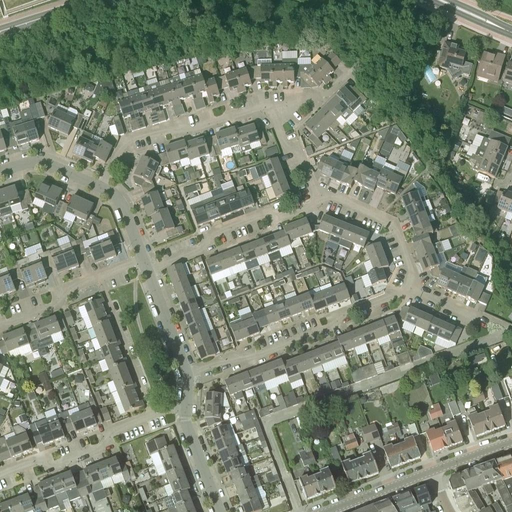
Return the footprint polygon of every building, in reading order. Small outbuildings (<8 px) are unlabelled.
[(472,65),(463,63),(465,54),(453,51),(454,46),(445,43),(442,53),(441,53),(437,67),(446,70),(452,81),(463,75),(469,77),(472,65)] [(328,58),(336,67),(341,63),(332,54),(328,58)] [(477,78),(497,84),(504,57),(497,55),(496,58),(484,55),(477,78)] [(196,60),(198,66),(206,64),(204,57),(196,60)] [(312,66),(329,83),(332,80),(329,77),(334,72),(332,71),(336,67),(328,58),(324,62),(321,59),(315,66),(312,66)] [(297,60),(282,60),(282,66),(283,84),(282,84),(282,88),(287,88),(287,84),(294,84),(294,79),(300,79),(300,73),(300,66),(297,66),(297,60)] [(276,84),(282,84),(283,84),(282,66),(272,67),(272,89),(277,88),(276,84)] [(326,86),(329,83),(312,66),(300,66),(300,73),(300,79),(307,86),(312,82),(318,88),(322,83),(326,86)] [(502,83),(511,85),(511,67),(507,66),(502,83)] [(268,89),(272,89),(272,67),(260,67),(253,68),(255,80),(261,79),(261,85),(268,84),(268,89)] [(235,73),(242,94),(246,92),(245,88),(251,86),(250,81),(255,80),(253,68),(246,70),(246,69),(235,73)] [(189,74),(197,101),(207,97),(206,93),(203,83),(204,83),(202,76),(195,78),(193,72),(189,74)] [(238,95),(242,94),(235,73),(219,78),(223,90),(228,88),(230,93),(236,91),(238,95)] [(193,102),(197,101),(189,74),(184,75),(186,81),(181,83),(186,100),(192,98),(193,102)] [(181,106),(180,102),(186,100),(181,83),(179,77),(168,80),(177,107),(181,106)] [(206,93),(207,97),(209,104),(214,103),(213,98),(219,96),(218,92),(223,90),(219,78),(204,83),(203,83),(206,93)] [(173,109),(177,107),(168,80),(164,82),(166,88),(160,89),(165,106),(171,104),(173,109)] [(113,86),(111,81),(97,85),(93,95),(97,97),(98,98),(101,90),(113,86)] [(94,88),(87,85),(85,90),(91,93),(94,88)] [(159,108),(165,106),(160,89),(154,91),(152,86),(148,87),(156,114),(160,113),(159,108)] [(152,115),(156,114),(148,87),(143,89),(145,94),(139,96),(144,113),(151,111),(152,115)] [(344,90),(336,97),(352,114),(366,100),(354,88),(352,89),(351,87),(346,92),(344,90)] [(138,115),(144,113),(139,96),(133,98),(131,92),(127,94),(139,130),(145,128),(142,118),(140,119),(138,115)] [(132,133),(139,130),(127,94),(122,95),(124,101),(118,103),(120,110),(124,120),(130,118),(131,122),(129,123),(132,133)] [(352,114),(336,97),(328,105),(341,117),(345,113),(348,116),(351,113),(352,114)] [(34,105),(39,119),(45,117),(40,103),(34,105)] [(21,121),(23,126),(29,144),(39,140),(33,121),(39,119),(34,105),(28,107),(32,117),(21,121)] [(336,122),(341,117),(328,105),(321,113),(336,128),(339,125),(336,122)] [(69,108),(65,116),(58,132),(68,137),(72,128),(77,130),(83,117),(77,114),(77,112),(69,108)] [(509,111),(501,108),(498,114),(507,118),(509,111)] [(55,111),(48,128),(58,132),(65,116),(55,111)] [(156,114),(159,124),(166,122),(163,112),(156,114)] [(475,120),(484,124),(487,115),(479,112),(475,120)] [(332,131),(336,128),(321,113),(313,120),(325,132),(330,128),(332,131)] [(152,126),(159,124),(156,114),(149,116),(152,126)] [(83,117),(77,130),(83,133),(89,119),(83,117)] [(18,147),(29,144),(23,126),(13,129),(11,123),(9,124),(7,118),(3,119),(5,125),(9,140),(15,138),(18,147)] [(318,140),(325,132),(313,120),(305,128),(312,135),(308,140),(317,149),(322,144),(318,140)] [(120,121),(114,123),(118,137),(124,135),(120,121)] [(0,131),(0,133),(0,152),(6,151),(3,141),(9,140),(5,125),(0,126),(0,131)] [(364,126),(358,132),(362,136),(371,132),(364,126)] [(397,138),(400,132),(396,126),(393,127),(390,134),(394,135),(397,138)] [(259,143),(260,146),(266,144),(262,133),(257,134),(254,127),(244,130),(250,146),(259,143)] [(384,140),(389,129),(377,133),(384,140)] [(225,133),(230,149),(239,147),(240,146),(235,133),(236,132),(235,130),(225,133)] [(240,149),(250,146),(244,130),(236,132),(235,133),(240,146),(239,147),(240,149)] [(401,144),(404,142),(406,140),(400,132),(397,138),(401,144)] [(486,152),(503,159),(507,149),(510,140),(491,132),(490,135),(488,141),(490,142),(486,152)] [(220,153),(230,149),(225,133),(215,136),(215,137),(210,139),(216,157),(221,155),(220,153)] [(399,149),(401,144),(397,138),(393,146),(399,149)] [(73,155),(83,160),(90,143),(80,139),(73,155)] [(210,159),(216,157),(210,139),(204,140),(204,139),(194,143),(199,159),(209,156),(210,159)] [(356,149),(360,140),(351,143),(350,147),(356,149)] [(180,163),(189,160),(185,146),(185,145),(184,142),(174,146),(180,163)] [(93,164),(95,160),(100,148),(102,143),(101,143),(99,147),(90,143),(83,160),(93,164)] [(95,160),(105,164),(109,155),(112,148),(102,143),(100,148),(95,160)] [(185,146),(189,160),(189,163),(199,159),(194,143),(185,145),(185,146)] [(170,166),(180,163),(174,146),(165,149),(166,153),(160,155),(164,166),(170,164),(170,166)] [(405,164),(409,155),(408,154),(411,149),(406,146),(404,152),(403,152),(399,161),(405,164)] [(276,147),(265,151),(267,158),(278,154),(276,147)] [(344,156),(355,160),(357,154),(347,150),(344,156)] [(452,161),(455,153),(449,151),(446,158),(452,161)] [(482,162),(499,169),(503,159),(486,152),(483,160),(482,162)] [(161,170),(160,167),(164,166),(160,155),(154,157),(152,162),(142,158),(138,167),(154,174),(158,176),(161,170)] [(338,164),(331,180),(340,184),(348,168),(351,161),(341,157),(340,160),(338,164)] [(320,175),(331,180),(338,164),(328,159),(327,159),(322,158),(317,169),(322,172),(320,175)] [(267,177),(281,171),(277,160),(263,165),(267,177)] [(476,162),(472,170),(495,179),(499,169),(482,162),(476,160),(476,162)] [(363,188),(373,192),(376,187),(375,187),(382,171),(383,167),(374,163),(370,172),(363,188)] [(152,182),(151,181),(154,174),(138,167),(134,177),(135,177),(133,180),(136,184),(141,187),(143,192),(154,188),(152,182)] [(351,189),(353,183),(360,168),(360,167),(357,172),(348,168),(340,184),(351,189)] [(353,183),(363,188),(370,172),(360,167),(360,168),(353,183)] [(392,175),(385,191),(395,196),(402,181),(403,181),(407,173),(399,170),(395,177),(392,175)] [(272,188),(286,183),(281,171),(267,177),(272,188)] [(376,187),(385,191),(392,175),(382,171),(375,187),(376,187)] [(219,182),(217,176),(213,177),(217,190),(221,188),(219,182)] [(35,200),(45,204),(52,188),(42,183),(35,200)] [(286,183),(272,188),(276,200),(290,194),(286,183)] [(233,187),(222,191),(226,200),(231,214),(242,210),(237,195),(237,196),(233,187)] [(27,206),(23,196),(18,197),(15,188),(4,191),(10,208),(20,205),(22,211),(28,209),(27,206)] [(58,217),(63,204),(58,202),(62,192),(52,188),(45,204),(55,209),(52,214),(58,217)] [(144,209),(161,203),(157,193),(156,194),(154,188),(143,192),(145,198),(141,200),(144,209)] [(27,206),(32,204),(28,190),(22,192),(23,196),(27,206)] [(0,213),(0,210),(10,208),(4,191),(0,192),(0,217),(1,217),(0,213)] [(254,206),(248,191),(237,195),(242,210),(254,206)] [(489,191),(485,202),(491,205),(495,194),(489,191)] [(497,210),(507,214),(511,202),(511,195),(507,193),(506,195),(498,192),(493,203),(498,205),(497,210)] [(405,210),(421,204),(417,193),(401,199),(405,210)] [(65,213),(76,218),(83,202),(73,197),(69,206),(63,204),(58,217),(63,219),(65,213)] [(220,219),(231,214),(226,200),(225,200),(215,204),(215,205),(220,219)] [(88,231),(90,227),(95,218),(89,215),(93,206),(83,202),(76,218),(86,223),(83,229),(88,231)] [(151,218),(151,217),(165,212),(164,211),(161,203),(144,209),(148,219),(151,218)] [(209,223),(220,219),(215,205),(215,204),(203,208),(209,223)] [(409,220),(425,214),(421,204),(405,210),(409,220)] [(443,207),(447,217),(453,214),(449,205),(443,207)] [(197,227),(209,223),(203,208),(192,213),(197,227)] [(151,218),(154,227),(171,220),(167,210),(164,211),(165,212),(151,217),(151,218)] [(429,224),(429,223),(425,214),(409,220),(413,230),(429,224)] [(318,231),(330,236),(335,222),(324,217),(320,227),(315,227),(315,232),(318,231)] [(179,234),(177,228),(174,229),(171,220),(154,227),(158,236),(166,233),(168,239),(179,234)] [(315,232),(315,227),(309,227),(306,220),(295,225),(300,239),(312,235),(311,234),(315,232)] [(330,236),(341,240),(347,226),(335,222),(330,236)] [(429,224),(413,230),(416,240),(432,234),(437,232),(435,228),(431,229),(429,224)] [(289,243),(300,239),(295,225),(283,229),(284,233),(285,233),(289,243)] [(341,240),(352,245),(358,231),(347,226),(341,240)] [(364,249),(364,248),(367,242),(369,235),(358,231),(352,245),(364,250),(364,249)] [(99,244),(106,261),(116,257),(113,248),(118,246),(113,232),(107,234),(109,240),(99,244)] [(279,251),(290,247),(289,243),(285,233),(284,233),(273,237),(279,251)] [(411,242),(415,252),(431,246),(429,240),(434,239),(432,234),(416,240),(411,242)] [(268,255),(279,251),(273,237),(262,241),(268,255)] [(75,242),(81,256),(86,254),(82,244),(81,240),(75,242)] [(256,260),(268,255),(262,241),(251,246),(256,260)] [(59,249),(68,271),(79,267),(75,258),(81,256),(75,242),(59,248),(59,249)] [(367,242),(364,248),(364,249),(365,250),(369,262),(384,256),(379,245),(372,247),(367,242)] [(431,246),(415,252),(419,262),(435,256),(444,253),(440,243),(431,246)] [(95,265),(106,261),(99,244),(89,249),(91,256),(95,265)] [(240,250),(245,264),(256,260),(251,246),(240,250)] [(489,253),(483,247),(480,251),(485,257),(489,253)] [(54,266),(58,275),(68,271),(59,249),(49,252),(43,254),(49,268),(54,266)] [(30,267),(36,283),(37,283),(38,285),(45,282),(44,280),(47,279),(43,270),(49,268),(43,254),(41,250),(36,252),(37,254),(27,258),(30,267)] [(240,250),(228,254),(234,268),(245,264),(240,250)] [(228,254),(217,258),(222,273),(234,268),(228,254)] [(373,273),(381,270),(382,270),(388,268),(384,256),(369,262),(373,273)] [(423,273),(430,270),(432,277),(438,271),(437,267),(439,267),(435,256),(419,262),(423,273)] [(205,263),(211,277),(222,273),(217,258),(205,263)] [(26,287),(36,283),(30,267),(19,270),(17,264),(12,266),(17,280),(22,278),(26,287)] [(0,277),(0,283),(5,295),(15,291),(12,282),(17,280),(12,266),(6,268),(9,274),(0,277)] [(171,283),(185,277),(181,266),(167,271),(171,283)] [(454,274),(447,290),(456,295),(467,270),(463,268),(459,277),(454,274)] [(467,270),(456,295),(466,299),(473,283),(477,275),(476,275),(477,273),(468,269),(467,270)] [(381,270),(373,273),(367,275),(372,287),(386,282),(382,270),(381,270)] [(439,280),(436,286),(447,290),(454,274),(443,270),(442,273),(438,271),(432,277),(439,280)] [(321,272),(315,275),(318,281),(324,279),(321,272)] [(176,294),(190,289),(185,277),(171,283),(176,294)] [(476,304),(477,302),(486,306),(490,297),(482,293),(484,288),(473,283),(466,299),(476,304)] [(332,290),(338,304),(350,300),(344,285),(332,290)] [(180,305),(194,300),(190,289),(176,294),(180,305)] [(327,309),(338,304),(332,290),(321,294),(327,309)] [(310,298),(309,294),(297,299),(303,313),(314,309),(310,298)] [(310,298),(314,309),(315,313),(327,309),(321,294),(310,298)] [(286,303),(291,318),(303,313),(297,299),(286,303)] [(89,318),(104,312),(102,306),(105,305),(103,300),(84,307),(89,318)] [(184,316),(198,311),(194,300),(180,305),(184,316)] [(280,322),(291,318),(286,303),(275,307),(280,322)] [(269,326),(280,322),(275,307),(263,312),(269,326)] [(398,320),(403,323),(415,328),(421,314),(410,309),(410,310),(403,307),(399,318),(398,320)] [(188,328),(202,322),(198,311),(184,316),(188,328)] [(68,327),(74,324),(69,312),(64,315),(68,327)] [(93,328),(111,322),(109,316),(106,318),(104,312),(89,318),(93,328)] [(258,331),(258,330),(269,326),(263,312),(252,316),(254,320),(258,331)] [(415,328),(426,333),(432,319),(421,314),(415,328)] [(60,330),(65,328),(61,316),(45,322),(51,338),(61,335),(60,330)] [(242,324),(248,339),(259,334),(258,330),(258,331),(254,320),(252,316),(253,320),(242,324)] [(390,343),(402,338),(397,325),(396,322),(394,318),(383,323),(388,337),(390,343)] [(437,338),(443,324),(432,319),(426,333),(437,338)] [(46,355),(44,349),(54,345),(51,338),(45,322),(34,326),(36,329),(30,332),(37,350),(40,358),(46,355)] [(97,339),(112,333),(110,328),(113,327),(111,322),(93,328),(97,339)] [(193,339),(207,334),(202,322),(188,328),(193,339)] [(371,327),(377,341),(388,337),(383,323),(371,327)] [(236,343),(248,339),(242,324),(231,328),(236,343)] [(454,330),(455,329),(443,324),(437,338),(448,343),(449,342),(455,345),(461,333),(454,330)] [(365,345),(377,341),(371,327),(360,331),(365,345)] [(31,352),(37,350),(30,332),(25,334),(23,330),(13,334),(18,349),(29,345),(31,352)] [(354,350),(365,345),(360,331),(349,336),(354,350)] [(101,350),(119,343),(117,338),(114,339),(112,333),(97,339),(101,350)] [(0,349),(2,355),(18,349),(13,334),(2,338),(4,342),(0,343),(0,349)] [(197,350),(211,345),(207,334),(193,339),(197,350)] [(343,354),(354,350),(349,336),(337,340),(339,344),(343,354)] [(105,360),(120,355),(118,349),(121,348),(119,343),(101,350),(105,360)] [(343,354),(339,344),(328,348),(333,362),(335,369),(347,365),(344,358),(345,358),(343,354)] [(211,345),(197,350),(201,362),(215,357),(211,345)] [(418,356),(419,360),(432,355),(431,351),(420,346),(417,353),(418,356)] [(322,366),(333,362),(328,348),(317,352),(322,366)] [(310,371),(322,366),(317,352),(305,356),(310,371)] [(399,367),(411,363),(407,352),(395,357),(399,367)] [(470,364),(481,360),(485,359),(484,354),(469,360),(470,364)] [(109,371),(127,364),(125,359),(123,360),(120,355),(105,360),(109,371)] [(84,356),(80,357),(77,358),(79,364),(86,361),(84,356)] [(299,375),(310,371),(305,356),(294,361),(299,375)] [(286,376),(287,375),(283,365),(282,361),(270,366),(275,380),(286,376)] [(290,385),(301,380),(299,375),(294,361),(283,365),(287,375),(286,376),(290,385)] [(113,382),(129,376),(126,370),(129,369),(127,364),(109,371),(113,382)] [(361,369),(365,380),(377,376),(373,365),(361,369)] [(264,384),(275,380),(270,366),(259,370),(264,384)] [(354,384),(365,380),(361,369),(358,370),(351,375),(354,384)] [(253,388),(264,384),(259,370),(247,374),(253,388)] [(429,379),(438,376),(436,370),(427,373),(429,379)] [(37,376),(41,385),(48,382),(45,373),(37,376)] [(236,378),(241,393),(253,388),(247,374),(236,378)] [(117,392),(135,385),(134,380),(131,381),(129,376),(113,382),(117,392)] [(230,397),(241,393),(236,378),(224,383),(226,387),(221,389),(223,394),(228,392),(230,397)] [(20,384),(23,391),(29,388),(27,381),(20,384)] [(333,392),(341,389),(338,381),(330,384),(333,392)] [(326,395),(332,393),(329,384),(323,386),(326,395)] [(121,403),(137,397),(135,392),(137,390),(135,385),(117,392),(121,403)] [(490,388),(495,402),(503,399),(497,385),(490,388)] [(326,395),(323,386),(317,388),(320,397),(326,395)] [(205,407),(221,408),(221,395),(223,394),(221,389),(215,391),(215,395),(206,394),(205,407)] [(34,391),(27,393),(30,401),(37,398),(34,391)] [(476,394),(480,404),(485,402),(482,391),(476,394)] [(474,406),(480,404),(476,394),(470,396),(474,406)] [(137,397),(121,403),(125,414),(144,407),(142,402),(139,403),(137,397)] [(89,404),(77,408),(79,414),(86,430),(102,424),(93,399),(89,400),(89,404)] [(455,403),(460,414),(465,412),(461,401),(455,403)] [(460,414),(455,403),(455,402),(448,404),(453,417),(460,414)] [(484,414),(491,433),(505,427),(497,406),(489,409),(489,412),(484,414)] [(221,420),(220,420),(221,408),(205,407),(205,419),(208,429),(213,427),(221,424),(222,423),(221,420)] [(434,410),(437,419),(443,417),(439,407),(434,410)] [(106,408),(100,410),(105,423),(111,420),(106,408)] [(476,438),(491,433),(484,414),(477,416),(474,408),(467,411),(469,416),(468,417),(476,438)] [(431,421),(437,419),(434,410),(428,412),(431,421)] [(255,428),(259,426),(257,420),(253,411),(243,415),(246,421),(241,422),(244,432),(254,428),(255,428)] [(76,434),(86,430),(79,414),(69,418),(67,412),(62,414),(69,433),(74,430),(76,434)] [(48,426),(54,442),(64,438),(63,435),(69,433),(62,414),(56,416),(45,420),(48,426)] [(25,415),(18,418),(21,425),(28,423),(25,415)] [(302,417),(296,420),(299,429),(300,430),(306,428),(302,417)] [(43,446),(54,442),(48,426),(45,420),(30,426),(32,433),(37,445),(42,443),(43,446)] [(441,430),(448,448),(462,443),(455,422),(446,425),(447,428),(441,430)] [(391,425),(394,434),(400,432),(397,423),(391,425)] [(215,444),(235,436),(231,424),(223,428),(221,424),(213,427),(214,431),(211,432),(215,444)] [(367,427),(373,442),(380,439),(374,424),(367,427)] [(389,437),(394,434),(391,425),(386,427),(389,437)] [(416,436),(420,434),(417,426),(412,428),(416,436)] [(366,444),(373,442),(367,427),(361,429),(366,444)] [(12,430),(16,439),(22,454),(32,450),(31,447),(37,445),(32,433),(26,435),(25,431),(17,428),(12,430)] [(433,454),(448,448),(441,430),(435,432),(434,429),(425,433),(433,454)] [(241,446),(240,445),(236,435),(235,436),(215,444),(219,454),(241,446)] [(0,439),(0,446),(0,448),(6,461),(22,454),(16,439),(5,443),(4,438),(0,439)] [(162,464),(177,458),(173,447),(168,449),(164,438),(145,445),(149,456),(158,453),(162,464)] [(399,445),(406,464),(420,459),(412,438),(404,441),(405,443),(399,445)] [(349,441),(352,450),(358,448),(355,439),(349,441)] [(347,452),(352,450),(349,441),(344,443),(347,452)] [(122,447),(126,460),(136,456),(131,444),(122,447)] [(246,456),(242,445),(240,445),(241,446),(219,454),(223,465),(239,459),(238,459),(246,456)] [(391,470),(406,464),(399,445),(392,448),(391,445),(383,448),(391,470)] [(304,468),(310,465),(305,454),(304,451),(298,453),(304,468)] [(305,454),(310,465),(315,463),(311,452),(305,454)] [(357,461),(364,480),(378,474),(370,453),(362,456),(363,459),(357,461)] [(166,474),(181,468),(177,458),(162,464),(166,474)] [(511,460),(510,458),(494,463),(504,483),(511,500),(511,460)] [(130,479),(129,476),(127,470),(125,466),(119,468),(116,459),(105,463),(113,485),(113,486),(114,486),(113,485),(124,481),(130,479)] [(230,475),(230,474),(243,470),(243,469),(239,459),(223,465),(227,476),(230,475)] [(349,485),(364,480),(357,461),(350,463),(349,461),(341,464),(349,485)] [(102,489),(113,485),(105,463),(94,467),(102,489)] [(511,511),(511,500),(504,483),(494,463),(475,470),(488,495),(494,493),(490,485),(496,483),(497,486),(495,487),(505,508),(506,511),(511,511)] [(86,496),(92,493),(102,489),(94,467),(83,471),(87,481),(81,483),(86,496)] [(170,485),(186,479),(181,468),(166,474),(170,485)] [(230,474),(230,475),(234,486),(250,480),(249,479),(245,468),(243,469),(243,470),(230,474)] [(314,477),(321,496),(336,490),(328,469),(319,472),(320,475),(314,477)] [(275,470),(270,471),(271,474),(265,476),(268,484),(279,480),(275,470)] [(487,496),(488,495),(475,470),(460,475),(468,494),(475,505),(478,511),(485,511),(474,491),(483,488),(487,496)] [(86,496),(81,483),(75,485),(71,473),(59,477),(68,500),(69,502),(86,496)] [(459,511),(465,511),(475,505),(468,494),(460,475),(451,479),(449,484),(458,510),(459,511)] [(234,486),(238,496),(254,490),(253,490),(261,487),(257,476),(249,479),(250,480),(234,486)] [(49,481),(55,497),(54,497),(58,507),(60,511),(65,510),(62,502),(68,500),(59,477),(49,481)] [(306,501),(321,496),(314,477),(307,479),(307,477),(298,480),(306,501)] [(187,491),(190,490),(186,479),(170,485),(174,495),(171,496),(171,497),(174,496),(187,491)] [(37,500),(36,500),(40,511),(43,511),(47,511),(58,507),(54,497),(55,497),(49,481),(38,486),(43,498),(37,500)] [(420,511),(429,511),(427,506),(431,504),(425,488),(414,492),(417,501),(420,511)] [(242,507),(258,501),(254,490),(238,496),(242,507)] [(171,497),(175,507),(191,501),(187,491),(174,496),(171,497)] [(418,511),(416,505),(415,502),(410,493),(393,500),(397,511),(418,511)] [(40,511),(36,500),(37,500),(34,494),(29,496),(28,496),(17,500),(21,511),(40,511)] [(9,511),(21,511),(17,500),(6,504),(9,511)] [(177,511),(194,511),(191,501),(175,507),(177,511)] [(258,501),(242,507),(244,511),(261,511),(262,511),(258,501)] [(395,511),(388,501),(379,505),(383,511),(395,511)] [(495,511),(502,511),(497,503),(492,505),(495,511)]
